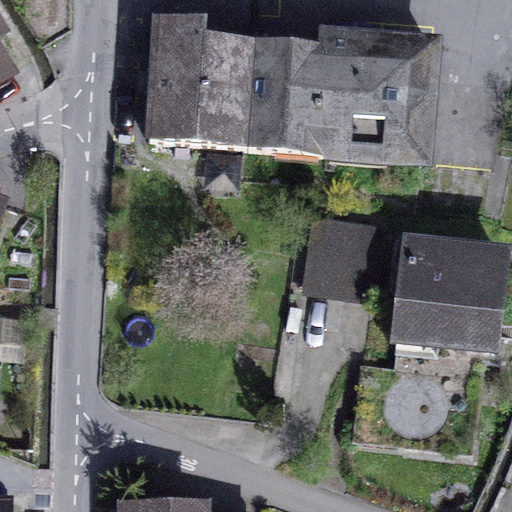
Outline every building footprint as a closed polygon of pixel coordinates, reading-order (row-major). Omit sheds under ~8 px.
[(158,32),(149,147),(245,154),(253,55),(205,52),(206,36),(158,32)] [(379,65),(372,164),(423,168),(432,56),(329,48),(328,61),(379,65)] [(253,55),(245,154),(372,164),(379,65),(328,61),(253,55)] [(344,294),(354,230),(315,224),(305,289),(344,294)] [(354,230),(344,294),(373,298),(383,234),(354,230)] [(467,257),(409,251),(398,347),(479,356),(484,357),(494,358),(504,269),(467,264),(467,257)] [(213,293),(208,320),(229,324),(234,296),(213,293)] [(411,434),(469,441),(479,356),(398,347),(395,374),(394,379),(371,376),(369,394),(364,393),(358,443),(409,449),(411,434)] [(409,449),(358,443),(364,393),(369,394),(371,376),(394,379),(395,374),(362,370),(353,447),(472,461),(484,357),(479,356),(469,441),(411,434),(409,449)]
